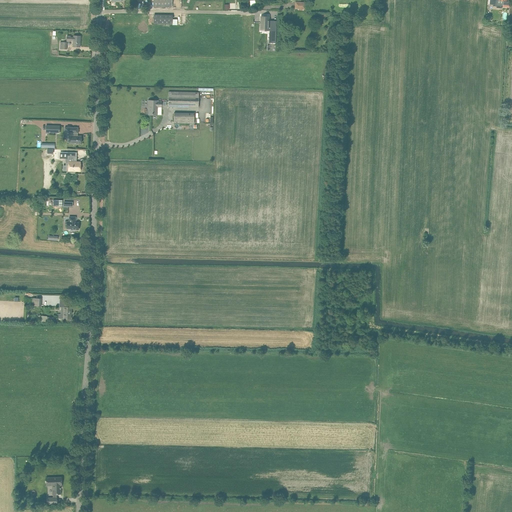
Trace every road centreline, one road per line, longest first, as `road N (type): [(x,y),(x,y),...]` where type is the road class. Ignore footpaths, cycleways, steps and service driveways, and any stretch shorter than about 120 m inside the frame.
road 1 (tertiary): [(78,511),(99,11)]
road 2 (residential): [(99,11),(276,13)]
